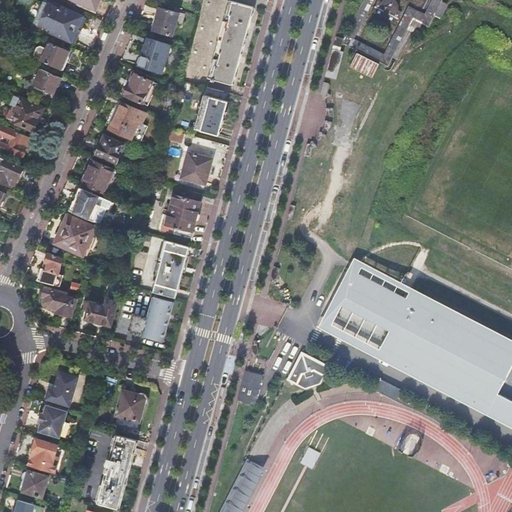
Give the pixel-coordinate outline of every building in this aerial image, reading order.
[(78,0),(77,2),(77,3),(95,11),(100,0),(78,0)] [(182,82),(206,88),(208,79),(231,85),(253,8),(230,1),(230,0),(203,0),(199,16),(191,48),(182,82)] [(442,1),(442,0),(363,0),(343,38),(342,43),(388,67),(391,60),(395,62),(397,62),(398,61),(399,60),(412,34),(416,36),(422,24),(429,27),(435,16),(440,18),(448,4),(442,1)] [(71,43),(82,17),(60,7),(59,10),(43,3),(34,24),(50,31),(49,33),(71,43)] [(159,8),(152,31),(171,36),(175,22),(182,24),(184,15),(159,8)] [(164,73),(174,44),(148,35),(138,64),(164,73)] [(343,38),(337,36),(328,67),(326,76),(336,78),(344,51),(340,50),(342,43),(343,38)] [(49,44),(41,61),(61,71),(69,53),(49,44)] [(356,53),(349,66),(372,78),(378,65),(356,53)] [(39,67),(31,85),(52,94),(60,77),(39,67)] [(133,74),(123,96),(142,105),(152,83),(133,74)] [(169,130),(192,137),(194,129),(218,136),(227,102),(204,96),(206,88),(182,82),(179,91),(178,96),(171,120),(169,130)] [(17,113),(12,122),(32,131),(42,109),(20,99),(14,112),(17,113)] [(113,107),(105,125),(109,126),(108,129),(130,139),(138,123),(140,124),(145,113),(121,102),(117,110),(113,107)] [(18,144),(26,148),(30,139),(0,125),(0,153),(20,162),(24,153),(16,150),(18,144)] [(99,146),(96,153),(97,153),(97,154),(116,163),(124,144),(105,136),(101,145),(100,145),(99,146)] [(189,152),(182,178),(206,185),(213,159),(189,152)] [(0,182),(3,184),(4,182),(13,186),(14,186),(16,180),(18,179),(22,168),(0,158),(0,182)] [(82,183),(104,192),(114,169),(92,159),(82,183)] [(114,169),(104,192),(108,194),(118,171),(114,169)] [(154,185),(148,205),(162,209),(167,189),(159,187),(154,185)] [(322,190),(302,185),(298,201),(318,206),(322,190)] [(101,224),(111,201),(79,187),(75,195),(75,197),(73,202),(71,203),(68,210),(101,224)] [(174,195),(166,225),(175,227),(176,229),(176,230),(192,235),(202,202),(174,195)] [(113,202),(111,201),(101,224),(103,225),(113,202)] [(296,205),(291,204),(287,219),(292,220),(296,205)] [(66,214),(54,243),(82,256),(95,228),(66,214)] [(189,247),(165,241),(159,261),(158,261),(156,268),(157,268),(151,290),(175,297),(177,289),(178,289),(188,255),(186,255),(189,247)] [(45,262),(41,272),(54,277),(55,274),(57,275),(63,259),(46,253),(45,255),(43,260),(45,262)] [(511,338),(355,257),(319,327),(511,426),(511,411),(509,410),(508,413),(493,405),(489,411),(471,401),(472,399),(469,398),(468,400),(411,370),(413,368),(409,367),(408,369),(390,359),(402,336),(390,330),(384,341),(380,349),(333,324),(342,305),(336,302),(349,277),(354,280),(358,273),(359,273),(362,267),(410,292),(408,296),(419,302),(424,294),(511,339),(511,338)] [(354,280),(349,277),(336,302),(342,305),(337,316),(384,341),(390,330),(402,336),(390,359),(408,369),(409,367),(413,368),(411,370),(468,400),(469,398),(472,399),(471,401),(489,411),(493,405),(508,413),(509,410),(511,411),(511,339),(424,294),(419,302),(408,296),(407,298),(359,273),(358,273),(354,280)] [(73,283),(71,289),(79,292),(81,285),(73,283)] [(44,287),(41,297),(44,298),(44,301),(43,304),(43,305),(44,307),(45,308),(47,308),(55,311),(55,313),(71,318),(77,299),(67,296),(67,294),(44,287)] [(131,332),(166,341),(176,300),(153,295),(148,316),(135,313),(131,332)] [(90,302),(85,319),(110,326),(116,309),(90,302)] [(329,366),(303,352),(289,379),(298,384),(306,388),(320,382),(324,375),(329,366)] [(246,370),(239,399),(250,401),(252,393),(257,394),(262,374),(246,370)] [(60,372),(51,400),(69,406),(79,378),(60,372)] [(402,390),(380,378),(375,387),(397,399),(402,390)] [(123,390),(116,415),(118,416),(116,423),(133,428),(135,421),(140,422),(146,397),(123,390)] [(39,431),(66,439),(68,436),(70,433),(71,429),(71,426),(71,422),(66,420),(69,412),(47,405),(39,431)] [(311,444),(323,450),(330,434),(319,429),(311,444)] [(107,466),(97,504),(118,510),(136,440),(116,434),(109,459),(108,458),(106,465),(107,466)] [(37,439),(29,465),(38,467),(50,471),(58,445),(37,439)] [(225,499),(218,511),(238,511),(241,508),(261,469),(246,461),(225,499)] [(23,476),(23,478),(23,479),(24,481),(26,482),(23,491),(42,498),(48,477),(29,471),(28,472),(27,472),(25,473),(24,474),(23,476)] [(216,481),(213,492),(219,494),(222,483),(216,481)] [(18,500),(14,511),(33,511),(35,506),(18,500)]
